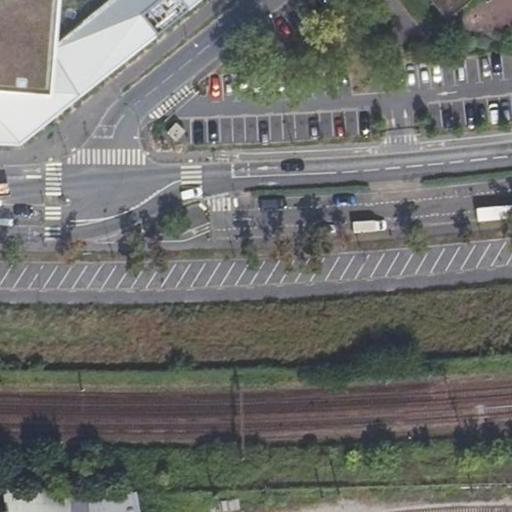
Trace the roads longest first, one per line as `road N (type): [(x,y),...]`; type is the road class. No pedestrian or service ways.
road 1 (secondary): [(511,157),(100,193)]
road 2 (residential): [(100,193),(121,123),(160,83),(270,0)]
